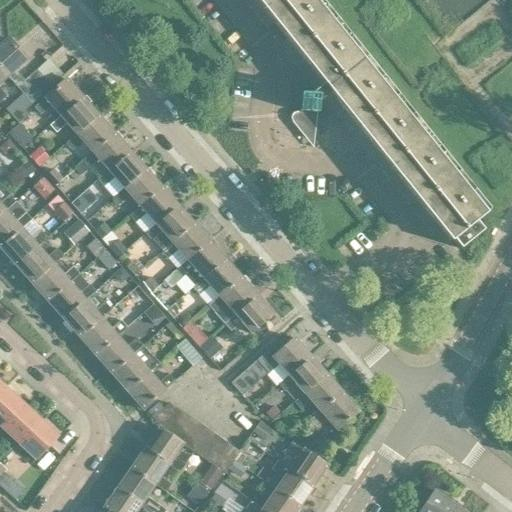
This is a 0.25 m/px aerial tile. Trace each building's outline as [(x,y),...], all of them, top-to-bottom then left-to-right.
[(255,0),(450,242),(452,240),(459,249),(482,230),(475,221),(485,213),(489,209),(320,0),(255,0)] [(27,60),(7,38),(0,44),(0,66),(9,76),(9,77),(17,86),(32,103),(64,76),(49,59),(24,80),(16,70),(27,60)] [(9,76),(0,66),(0,101),(6,96),(0,88),(0,84),(9,77),(9,76)] [(82,97),(66,79),(34,107),(40,114),(49,105),(59,116),(59,117),(82,97)] [(292,122),(296,125),(301,123),(314,139),(319,95),(300,93),(298,112),(293,113),(290,117),(292,122)] [(59,117),(59,116),(49,125),(56,132),(66,124),(75,135),(76,135),(98,116),(82,97),(59,117)] [(19,105),(9,114),(18,124),(28,115),(19,105)] [(76,135),(75,135),(65,144),(71,151),(82,142),(91,152),(92,153),(114,134),(98,116),(76,135)] [(91,152),(81,161),(73,168),(80,176),(98,160),(107,170),(107,171),(129,151),(114,134),(92,153),(91,152)] [(107,171),(107,170),(97,179),(104,186),(113,178),(123,189),(145,170),(129,151),(107,171)] [(123,189),(107,203),(113,210),(129,196),(139,206),(139,207),(161,188),(145,170),(123,189)] [(40,192),(52,206),(60,199),(42,178),(19,198),(25,204),(38,192),(39,193),(40,192)] [(88,183),(80,190),(92,204),(100,196),(88,183)] [(15,202),(0,184),(0,214),(5,210),(5,211),(15,202)] [(139,207),(139,206),(129,215),(135,222),(145,214),(155,225),(177,206),(161,188),(139,207)] [(53,211),(62,222),(72,213),(63,202),(53,211)] [(155,225),(145,234),(151,241),(153,239),(163,250),(171,243),(171,244),(193,224),(177,206),(155,225)] [(14,221),(5,211),(5,210),(0,214),(0,246),(21,228),(21,229),(31,219),(24,212),(14,221)] [(89,232),(78,220),(77,220),(73,216),(62,226),(66,230),(63,233),(73,245),(89,232)] [(171,243),(163,250),(161,252),(167,258),(177,250),(187,261),(187,262),(209,242),(193,224),(171,244),(171,243)] [(30,239),(21,229),(21,228),(0,246),(0,248),(15,266),(36,246),(37,247),(47,238),(40,230),(30,239)] [(107,228),(99,236),(118,256),(127,249),(107,228)] [(97,258),(105,251),(105,250),(104,251),(94,239),(86,247),(96,259),(97,258)] [(187,262),(187,261),(177,270),(183,277),(193,268),(202,279),(225,260),(209,242),(187,262)] [(46,257),(37,247),(36,246),(15,266),(31,284),(52,264),(53,264),(63,256),(56,248),(46,257)] [(121,269),(105,251),(97,258),(112,276),(113,275),(113,276),(121,269),(121,268),(121,269)] [(202,279),(193,287),(199,295),(209,286),(218,297),(241,278),(225,260),(202,279)] [(62,275),(53,264),(52,264),(31,284),(47,302),(68,282),(69,282),(79,274),(72,266),(62,275)] [(128,277),(121,269),(113,276),(120,284),(128,277)] [(68,282),(47,302),(63,320),(84,300),(85,300),(95,292),(79,274),(69,282),(68,282)] [(218,297),(209,305),(214,312),(224,323),(234,314),(234,315),(256,296),(241,278),(218,297)] [(105,302),(95,292),(85,300),(84,300),(63,320),(79,338),(100,318),(101,319),(111,309),(121,300),(108,299),(105,302)] [(273,314),(256,296),(234,315),(234,314),(224,323),(230,331),(240,322),(251,333),(273,314)] [(173,319),(178,315),(177,307),(174,303),(166,311),(173,319)] [(100,318),(79,338),(95,356),(116,336),(117,336),(139,317),(132,309),(110,329),(101,319),(100,318)] [(191,315),(179,321),(192,344),(204,338),(191,315)] [(288,332),(257,360),(230,383),(241,396),(268,373),(278,364),(288,375),(289,376),(310,357),(288,332)] [(116,336),(95,356),(111,374),(132,354),(133,355),(148,341),(141,334),(126,347),(117,336),(116,336)] [(175,347),(192,367),(201,359),(184,339),(175,347)] [(341,350),(330,340),(322,349),(333,359),(341,350)] [(132,354),(111,374),(127,392),(148,373),(148,374),(159,364),(153,356),(142,365),(133,355),(132,354)] [(288,375),(278,384),(284,391),(294,383),(303,393),(303,394),(326,374),(310,357),(289,376),(288,375)] [(148,373),(127,392),(142,410),(174,381),(167,374),(157,383),(148,374),(148,373)] [(303,393),(293,402),(300,409),(310,401),(319,411),(320,412),(342,393),(326,374),(303,394),(303,393)] [(0,426),(22,403),(3,386),(0,389),(0,426)] [(319,411),(313,417),(309,420),(316,427),(326,419),(336,430),(358,411),(342,393),(320,412),(319,411)] [(146,412),(152,418),(164,408),(158,401),(146,412)] [(164,408),(152,418),(154,420),(159,426),(158,427),(182,444),(224,473),(239,450),(170,402),(164,408)] [(40,420),(22,403),(0,426),(0,427),(17,443),(40,420)] [(40,420),(17,443),(24,450),(36,460),(58,437),(40,420)] [(267,438),(270,441),(276,433),(259,421),(247,439),(260,448),(267,438)] [(191,469),(185,465),(173,457),(182,444),(158,427),(145,447),(168,464),(168,465),(186,477),(191,469)] [(327,466),(292,442),(287,449),(298,457),(290,468),(289,469),(313,486),(327,466)] [(145,447),(131,467),(155,484),(154,484),(165,492),(171,484),(160,477),(168,465),(168,464),(145,447)] [(289,469),(290,468),(273,457),(267,464),(284,476),(276,488),(275,489),(299,506),(313,486),(289,469)] [(234,462),(229,469),(240,477),(245,470),(234,462)] [(209,465),(197,481),(207,489),(219,473),(209,465)] [(155,484),(131,467),(117,487),(141,504),(152,511),(151,511),(163,511),(165,510),(146,496),(154,484),(155,484)] [(275,489),(276,488),(259,476),(253,484),(270,496),(262,508),(266,511),(294,511),(299,506),(275,489)] [(426,485),(413,503),(407,511),(451,511),(456,506),(447,500),(449,498),(437,490),(435,492),(426,485)] [(117,487),(103,507),(110,511),(151,511),(152,511),(141,504),(117,487)] [(207,493),(199,487),(192,498),(200,503),(207,493)] [(215,494),(209,501),(221,510),(226,502),(215,494)] [(251,500),(250,501),(240,494),(236,501),(244,507),(240,511),(266,511),(262,508),(251,500)]
